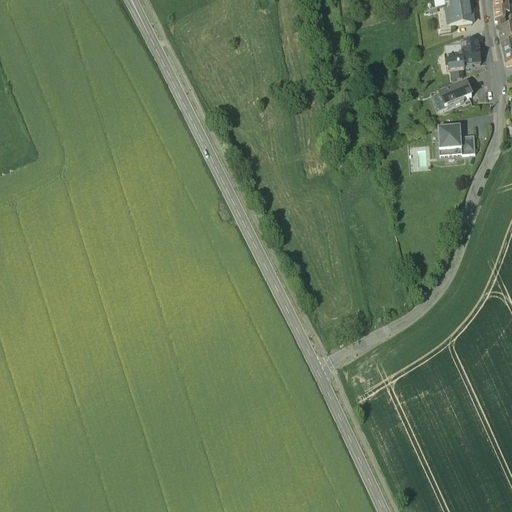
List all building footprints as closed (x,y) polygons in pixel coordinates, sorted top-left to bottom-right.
[(451,4),(444,5),(445,14),(447,14),(449,29),(471,25),(470,14),(471,14),(469,2),(458,3),(451,4)] [(508,4),(493,4),(494,23),(504,22),(504,15),(508,15),(508,4)] [(511,27),(500,30),(501,36),(499,37),(501,45),(511,42),(511,27)] [(511,42),(501,45),(505,66),(511,64),(511,42)] [(461,49),(446,50),(448,73),(455,72),(461,72),(468,71),(468,67),(480,67),(478,45),(461,46),(461,49)] [(457,90),(448,93),(448,92),(439,95),(444,109),(447,108),(448,110),(464,103),(463,101),(470,98),(465,85),(456,89),(457,90)] [(460,130),(437,130),(438,153),(461,152),(461,140),(460,130)] [(474,139),(461,140),(461,152),(461,158),(474,157),(474,139)]
